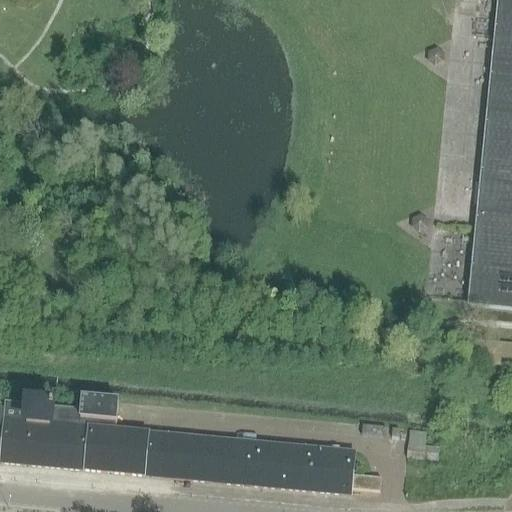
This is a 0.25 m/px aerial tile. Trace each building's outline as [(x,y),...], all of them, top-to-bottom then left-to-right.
[(511,0),(500,0),(470,306),(511,309),(511,0)] [(437,52),(430,55),(429,62),(435,67),(442,64),(442,57),(437,52)] [(420,219),(413,222),(413,229),(419,233),(425,230),(426,223),(420,219)] [(511,369),(511,345),(471,342),(469,365),(511,369)] [(353,478),(355,455),(115,432),(118,404),(82,401),(81,412),(5,405),(0,460),(0,465),(351,498),(351,491),(379,494),(381,480),(353,478)] [(407,460),(437,463),(438,451),(425,449),(408,448),(407,460)]
